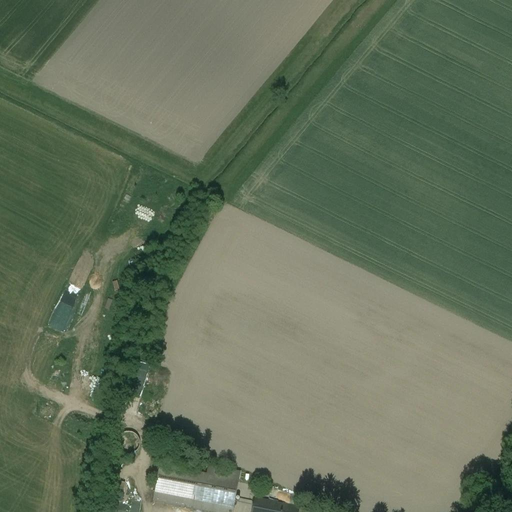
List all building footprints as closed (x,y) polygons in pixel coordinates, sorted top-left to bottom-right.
[(133,373),(147,374),(147,367),(133,366),(133,373)] [(130,433),(128,432),(126,433),(125,433),(123,434),(121,435),(120,437),(119,439),(119,440),(118,442),(119,444),(119,445),(119,446),(120,448),(121,449),(122,450),(124,451),(125,452),(128,452),(132,451),(133,451),(135,450),(136,449),(137,447),(137,445),(138,444),(138,442),(138,439),(137,438),(136,437),(135,435),(134,434),(132,433),(130,433)] [(235,511),(240,484),(160,468),(158,478),(154,502),(206,511),(235,511)] [(124,511),(130,479),(117,477),(110,511),(124,511)] [(298,511),(299,509),(255,500),(252,511),(298,511)]
